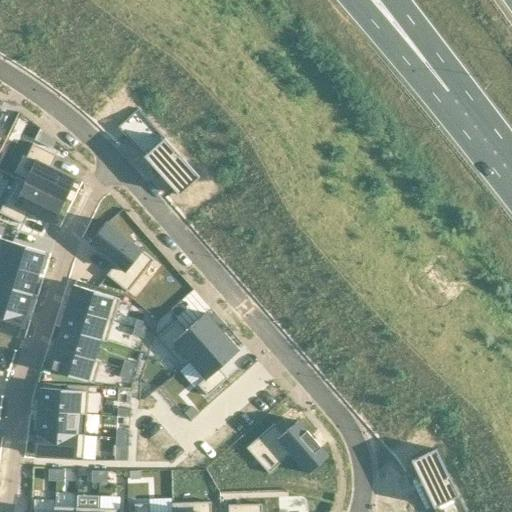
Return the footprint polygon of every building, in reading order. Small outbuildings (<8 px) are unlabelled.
[(138,108),(118,126),(124,134),(175,190),(179,195),(199,176),(138,108)] [(40,128),(34,140),(52,148),(56,141),(40,128)] [(25,181),(25,182),(64,201),(75,179),(51,167),(57,155),(33,143),(26,157),(35,161),(25,181)] [(16,177),(0,209),(0,212),(23,224),(29,212),(53,224),(64,201),(25,182),(25,181),(16,177)] [(106,221),(89,243),(115,264),(107,275),(128,291),(154,259),(106,221)] [(0,237),(0,261),(38,273),(45,252),(0,237)] [(0,261),(0,284),(32,294),(38,273),(0,261)] [(0,284),(0,307),(25,315),(32,294),(0,284)] [(73,284),(67,305),(113,320),(120,298),(73,284)] [(67,305),(60,326),(100,339),(100,340),(107,342),(113,320),(67,305)] [(0,330),(19,336),(25,315),(0,307),(0,330)] [(177,320),(156,338),(183,367),(190,361),(189,360),(222,331),(206,312),(186,330),(177,320)] [(137,319),(134,326),(146,330),(148,322),(137,319)] [(60,326),(54,348),(94,360),(94,358),(100,340),(100,339),(60,326)] [(134,326),(132,334),(144,338),(146,330),(134,326)] [(222,331),(189,360),(190,361),(205,378),(197,384),(207,396),(228,377),(219,367),(239,350),(222,331)] [(54,348),(47,369),(94,383),(101,360),(94,358),(94,360),(54,348)] [(124,360),(122,368),(133,371),(136,364),(124,360)] [(122,368),(119,375),(131,379),(133,371),(122,368)] [(39,387),(38,409),(79,412),(79,414),(86,414),(88,391),(39,387)] [(193,406),(186,412),(190,418),(198,412),(193,406)] [(117,408),(117,416),(129,416),(129,408),(117,408)] [(38,409),(36,432),(78,435),(78,433),(85,434),(86,414),(79,414),(79,412),(38,409)] [(274,423),(246,447),(269,473),(291,454),(308,473),(328,455),(298,420),(283,433),(274,423)] [(116,429),(116,437),(128,438),(128,430),(116,429)] [(36,432),(34,454),(83,458),(85,434),(78,433),(78,435),(36,432)] [(116,437),(115,445),(127,446),(128,438),(116,437)] [(466,511),(436,448),(411,460),(413,465),(435,511),(466,511)] [(48,468),(48,480),(56,481),(57,469),(48,468)] [(57,469),(56,481),(64,481),(65,469),(57,469)] [(91,470),(91,482),(99,482),(99,470),(91,470)] [(99,470),(99,482),(107,482),(107,470),(99,470)] [(140,470),(130,470),(130,479),(140,478),(140,470)] [(211,511),(211,501),(171,502),(172,511),(173,511),(172,511),(211,511)] [(149,511),(149,503),(134,503),(134,511),(172,511),(173,511),(172,511),(168,511),(149,511)] [(261,511),(262,503),(228,504),(228,511),(261,511)]
